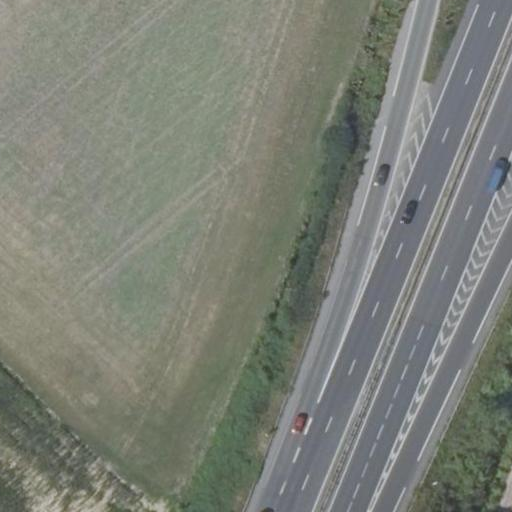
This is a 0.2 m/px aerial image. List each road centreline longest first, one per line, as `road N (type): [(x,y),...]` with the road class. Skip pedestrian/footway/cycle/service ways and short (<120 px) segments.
road 1 (trunk): [(497,0),(323,437)]
road 2 (trunk): [(430,0),(308,397),(323,437)]
road 3 (trunk): [(353,511),(511,110)]
road 4 (trunk): [(386,511),(511,236)]
